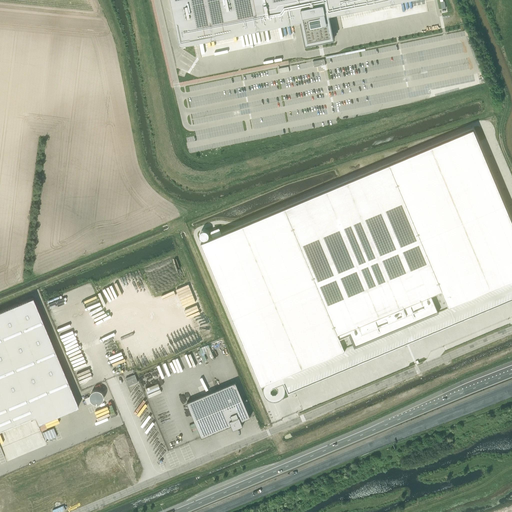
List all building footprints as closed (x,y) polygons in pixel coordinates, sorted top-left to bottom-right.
[(170,0),(179,44),(180,45),(181,45),(301,21),(305,44),(334,39),(329,15),(402,0),(170,0)] [(314,61),(315,67),(327,64),(325,58),(314,61)] [(212,237),(201,242),(260,384),(357,344),(359,347),(437,315),(435,311),(511,278),(511,222),(473,128),(222,233),(219,228),(210,231),(212,237)] [(38,423),(79,406),(33,297),(0,310),(0,428),(34,415),(38,423)] [(138,382),(136,377),(127,381),(128,386),(138,382)] [(250,417),(235,382),(187,402),(202,437),(231,425),(233,430),(243,426),(241,421),(250,417)] [(90,397),(90,396),(85,398),(87,405),(93,402),(92,400),(91,399),(90,397)] [(42,431),(45,440),(56,436),(54,428),(42,431)]
